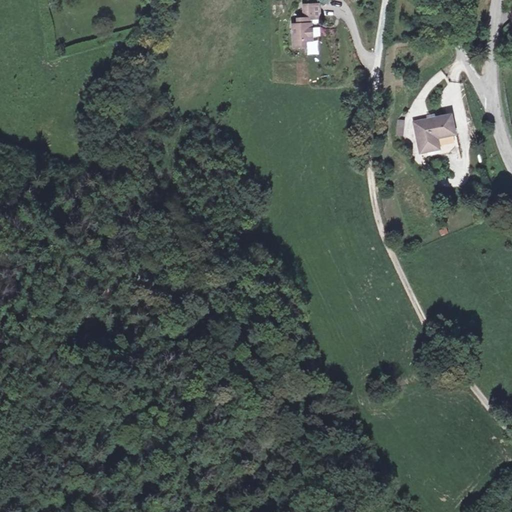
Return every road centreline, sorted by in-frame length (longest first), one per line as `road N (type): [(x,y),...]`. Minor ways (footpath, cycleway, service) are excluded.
road 1 (track): [(229,511),(207,416),(87,161),(167,0)]
road 2 (track): [(384,0),(369,173),(376,212),(388,252),(458,373),(511,434)]
